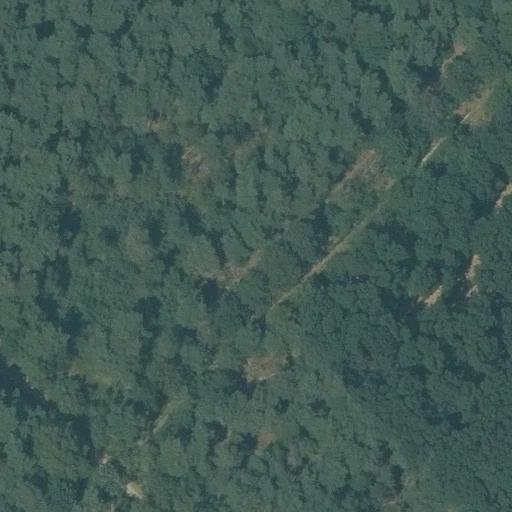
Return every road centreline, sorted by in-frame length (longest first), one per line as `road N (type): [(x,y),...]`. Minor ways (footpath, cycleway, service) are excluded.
road 1 (track): [(511,77),(65,511)]
road 2 (track): [(0,374),(146,511)]
